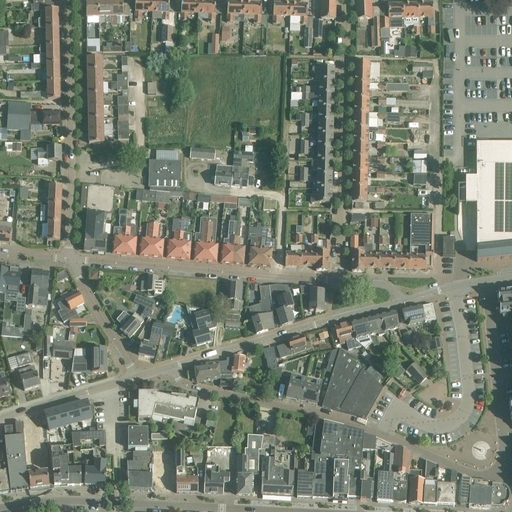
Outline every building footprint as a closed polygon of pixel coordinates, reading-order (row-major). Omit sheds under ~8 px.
[(34,6),(48,5),(48,1),(54,0),(53,0),(33,0),(34,1),(34,5),(31,5),(31,8),(34,8),(34,6)] [(152,13),(152,0),(150,0),(135,0),(135,21),(142,21),(142,12),(152,13)] [(169,22),(169,11),(169,1),(152,0),(152,13),(163,13),(162,22),(169,22)] [(123,17),(123,11),(123,1),(110,2),(111,18),(111,24),(111,26),(117,26),(116,17),(123,17)] [(198,14),(198,2),(181,1),(181,23),(187,23),(188,14),(198,14)] [(92,18),(99,18),(98,2),(86,2),(86,18),(87,18),(87,23),(92,23),(92,18)] [(106,24),(111,24),(111,18),(110,2),(98,2),(99,18),(105,18),(106,24)] [(215,24),(215,12),(215,2),(198,2),(198,14),(209,15),(208,23),(215,24)] [(335,20),(335,2),(321,2),(321,19),(335,20)] [(380,30),(379,8),(371,8),(371,2),(356,2),(357,20),(373,19),(374,28),(371,28),(372,48),(380,48),(380,41),(380,39),(379,30),(380,30)] [(244,16),(244,3),(227,3),(226,24),(233,24),(234,16),(244,16)] [(261,25),(261,14),(261,4),(244,3),(244,16),(255,16),(254,25),(261,25)] [(290,17),(290,5),(273,4),(273,25),(280,26),(280,17),(290,17)] [(418,4),(403,5),(404,26),(413,26),(413,36),(420,36),(419,28),(419,18),(418,4)] [(434,35),(433,14),(433,4),(418,4),(419,18),(428,18),(428,28),(427,28),(428,36),(434,35)] [(58,28),(58,10),(48,10),(48,5),(34,6),(34,8),(31,8),(31,12),(40,12),(40,19),(46,19),(46,28),(58,28)] [(307,26),(307,15),(307,5),(290,5),(290,17),(290,25),(300,25),(300,26),(307,26)] [(403,5),(388,5),(388,8),(379,8),(380,30),(379,30),(380,39),(389,38),(389,30),(390,30),(390,29),(404,29),(404,26),(403,5)] [(322,40),(322,22),(314,22),(314,40),(322,40)] [(174,26),(162,25),(161,42),(173,43),(174,26)] [(228,42),(228,27),(220,27),(220,42),(228,42)] [(46,46),(59,46),(58,28),(46,28),(46,46)] [(0,47),(8,48),(8,32),(0,32),(0,47)] [(99,40),(87,40),(87,42),(87,48),(87,53),(96,53),(99,53),(99,40)] [(59,64),(59,46),(46,46),(40,46),(40,55),(46,55),(47,64),(59,64)] [(398,48),(398,51),(393,51),(393,59),(416,58),(415,47),(398,48)] [(102,58),(87,58),(87,71),(102,70),(102,58)] [(355,62),(355,84),(369,85),(369,62),(355,62)] [(60,82),(59,64),(47,64),(47,65),(39,65),(25,65),(13,66),(13,77),(25,77),(25,75),(47,74),(47,82),(60,82)] [(422,75),(432,75),(432,65),(412,65),(412,73),(420,73),(420,74),(422,74),(422,75)] [(334,68),(324,67),(315,67),(315,75),(320,75),(319,81),(334,82),(334,68)] [(102,70),(87,71),(88,83),(102,83),(102,70)] [(117,82),(127,82),(127,72),(122,73),(122,76),(117,76),(117,82)] [(333,95),(334,82),(319,81),(319,95),(333,95)] [(60,101),(60,82),(47,82),(48,101),(60,101)] [(122,92),(128,91),(127,82),(117,82),(117,83),(111,83),(111,90),(117,90),(117,92),(122,92)] [(102,83),(88,83),(88,95),(103,95),(102,83)] [(368,100),(369,85),(355,84),(354,99),(368,100)] [(309,95),(302,94),(291,94),(291,101),(302,101),(319,101),(319,108),(333,109),(333,95),(319,95),(309,95)] [(103,95),(88,95),(88,107),(108,107),(110,107),(110,101),(103,101),(103,95)] [(118,106),(128,106),(128,97),(123,98),(117,98),(118,106)] [(368,100),(354,99),(354,114),(368,115),(368,100)] [(31,114),(30,104),(7,102),(7,130),(21,132),(21,142),(30,142),(30,124),(43,124),(43,126),(59,126),(59,113),(31,114)] [(128,115),(128,113),(128,106),(118,106),(118,116),(128,115)] [(108,107),(88,107),(88,120),(103,119),(103,113),(109,112),(108,107)] [(333,122),(333,109),(319,108),(318,122),(333,122)] [(368,115),(354,114),(354,129),(378,129),(378,120),(385,120),(385,115),(368,115)] [(103,119),(88,120),(89,132),(113,132),(112,126),(103,126),(103,119)] [(128,122),(118,122),(117,122),(118,131),(129,131),(128,122)] [(332,136),(333,122),(318,122),(318,135),(332,136)] [(242,133),(242,142),(248,142),(249,137),(249,135),(255,136),(256,129),(249,128),(249,134),(242,133)] [(378,129),(354,129),(353,143),(367,144),(368,134),(385,135),(385,129),(378,129)] [(113,132),(89,132),(89,144),(104,144),(104,137),(118,137),(118,131),(113,132)] [(129,131),(118,131),(118,137),(118,141),(129,141),(129,131)] [(332,149),(332,136),(318,135),(318,149),(332,149)] [(367,144),(353,143),(353,158),(367,158),(367,149),(367,144)] [(458,185),(458,198),(459,198),(476,198),(476,251),(476,262),(511,258),(511,151),(489,152),(489,144),(476,144),(476,168),(476,177),(465,177),(465,185),(458,185)] [(44,149),(38,149),(38,160),(38,165),(48,165),(48,162),(61,161),(61,147),(47,148),(47,150),(44,150),(44,149)] [(215,151),(191,149),(190,159),(214,161),(215,159),(221,160),(221,152),(215,151)] [(332,163),(332,149),(318,149),(318,163),(332,163)] [(414,151),(414,159),(426,160),(426,152),(414,151)] [(155,162),(149,161),(148,188),(150,188),(150,190),(156,191),(170,192),(182,193),(182,188),(179,188),(179,178),(180,178),(180,162),(177,162),(178,152),(156,152),(155,162)] [(253,164),(254,154),(234,152),(233,160),(242,160),(247,161),(247,163),(253,164)] [(367,158),(353,158),(352,173),(367,174),(367,164),(384,165),(385,159),(367,158)] [(247,189),(249,169),(241,169),(242,160),(233,160),(233,168),(231,187),(247,189)] [(332,163),(318,163),(311,162),(311,169),(308,169),(307,176),(317,176),(331,177),(332,163)] [(231,187),(233,168),(217,167),(215,186),(231,187)] [(374,174),(367,174),(352,173),(352,188),(366,188),(366,187),(373,187),(374,174)] [(425,186),(426,176),(414,175),(413,186),(425,186)] [(331,190),(331,177),(317,176),(317,190),(331,190)] [(62,186),(52,186),(49,186),(49,204),(61,205),(62,186)] [(115,188),(101,187),(88,186),(86,213),(87,213),(104,215),(112,215),(113,215),(113,210),(113,206),(114,207),(115,195),(114,195),(115,188)] [(366,188),(352,188),(352,203),(366,203),(366,194),(384,194),(384,189),(366,188)] [(155,203),(156,191),(150,190),(150,192),(143,191),(142,202),(155,203)] [(331,204),(331,190),(317,190),(317,196),(312,196),(311,204),(331,204)] [(170,198),(170,192),(156,191),(155,203),(169,205),(169,198),(170,198)] [(198,195),(198,203),(210,204),(210,203),(211,196),(198,195)] [(264,201),(263,211),(275,212),(276,203),(276,202),(264,201)] [(61,205),(49,204),(48,222),(60,223),(61,205)] [(127,220),(126,220),(127,211),(119,211),(118,225),(121,225),(120,237),(113,236),(112,255),(123,256),(127,220)] [(103,224),(103,221),(104,215),(87,213),(87,222),(97,223),(103,224)] [(433,216),(423,216),(411,215),(410,246),(425,246),(425,256),(410,256),(409,270),(425,270),(425,269),(432,269),(433,216)] [(209,219),(202,218),(202,219),(201,219),(199,234),(195,234),(193,263),(205,264),(209,219)] [(217,221),(215,221),(215,219),(209,219),(205,264),(217,265),(218,245),(215,245),(217,221)] [(130,220),(127,220),(123,256),(135,257),(137,238),(136,238),(137,229),(134,225),(130,225),(130,220)] [(178,261),(181,221),(173,220),(172,232),(175,232),(174,241),(168,241),(166,260),(178,261)] [(192,235),(186,234),(186,231),(188,231),(189,221),(181,221),(178,261),(190,262),(191,243),(192,235)] [(59,242),(60,223),(48,222),(47,241),(59,242)] [(94,253),(97,223),(87,222),(84,252),(94,253)] [(232,266),(235,223),(229,222),(227,240),(224,240),(223,246),(222,246),(220,265),(232,266)] [(102,235),(103,224),(97,223),(94,253),(105,254),(107,236),(102,235)] [(239,247),(239,241),(240,223),(235,223),(232,266),(244,267),(245,247),(239,247)] [(151,259),(153,226),(148,225),(147,230),(147,239),(140,239),(139,258),(151,259)] [(158,240),(158,231),(159,226),(153,226),(151,259),(162,260),(164,240),(158,240)] [(0,244),(10,245),(11,230),(0,229),(0,244)] [(268,229),(262,229),(262,234),(259,268),(271,269),(272,251),(275,251),(275,241),(267,241),(268,229)] [(259,268),(262,234),(256,234),(256,239),(251,239),(250,248),(249,248),(247,267),(259,268)] [(364,273),(364,269),(364,238),(363,238),(363,249),(357,248),(358,242),(351,242),(351,253),(352,253),(351,272),(364,273)] [(379,256),(372,255),(372,245),(370,245),(370,238),(364,238),(364,269),(379,269),(379,256)] [(376,246),(385,246),(385,238),(379,238),(376,238),(376,246)] [(454,238),(443,238),(442,257),(454,257),(454,238)] [(330,252),(330,242),(323,242),(323,248),(316,247),(316,254),(316,268),(316,272),(328,272),(328,252),(330,252)] [(301,254),(295,254),(285,254),(285,267),(301,267),(301,254)] [(316,268),(316,254),(301,254),(301,267),(316,268)] [(394,256),(379,256),(379,269),(394,269),(394,256)] [(410,256),(394,256),(394,269),(409,270),(410,256)] [(7,271),(5,293),(18,295),(21,271),(8,269),(7,271)] [(46,307),(47,300),(49,273),(32,272),(29,306),(46,307)] [(165,282),(158,281),(158,278),(148,277),(147,283),(142,283),(141,292),(148,293),(147,298),(163,299),(165,282)] [(136,288),(126,285),(124,290),(135,294),(136,288)] [(229,310),(242,311),(243,302),(241,302),(242,286),(229,285),(227,301),(230,301),(229,310)] [(289,286),(276,285),(277,299),(281,311),(277,312),(282,327),(293,324),(291,317),(292,317),(291,315),(291,316),(289,310),(294,308),(289,293),(290,293),(289,286)] [(308,295),(308,288),(300,287),(301,295),(308,295)] [(323,291),(310,291),(310,312),(315,312),(315,313),(317,313),(317,312),(323,313),(323,291)] [(511,291),(489,294),(508,464),(511,463),(511,291)] [(80,320),(74,309),(84,304),(78,293),(65,300),(58,304),(61,311),(58,312),(64,324),(69,320),(70,328),(87,328),(87,320),(80,320)] [(17,303),(16,312),(25,313),(26,299),(17,298),(17,303)] [(272,313),(270,298),(263,299),(264,304),(248,308),(250,313),(251,313),(253,320),(252,320),(257,335),(268,331),(268,330),(274,328),(272,313)] [(145,308),(141,316),(148,320),(155,304),(146,300),(142,307),(145,308)] [(436,321),(434,315),(432,305),(422,307),(422,306),(402,310),(404,321),(408,320),(409,325),(425,322),(425,323),(436,321)] [(216,328),(217,319),(218,314),(189,308),(190,308),(186,307),(189,319),(192,318),(195,326),(191,327),(195,340),(196,346),(197,347),(211,343),(207,331),(216,328)] [(399,329),(397,322),(395,312),(380,316),(385,333),(399,329)] [(124,313),(116,321),(123,327),(120,330),(130,339),(141,327),(140,326),(144,322),(135,314),(131,318),(130,319),(124,313)] [(384,333),(385,333),(380,316),(365,320),(370,337),(378,335),(379,337),(385,336),(384,333)] [(365,320),(351,323),(356,341),(355,341),(356,343),(357,343),(362,347),(365,350),(368,346),(373,344),(370,337),(365,320)] [(142,342),(138,356),(153,359),(156,346),(158,347),(161,335),(163,328),(165,324),(157,322),(156,325),(154,325),(151,334),(152,335),(150,344),(142,342)] [(172,338),(174,329),(175,325),(165,323),(165,324),(163,328),(161,335),(172,338)] [(356,343),(355,341),(356,341),(351,323),(334,328),(337,340),(339,340),(340,345),(346,344),(348,351),(362,347),(357,343),(356,343)] [(43,337),(43,358),(53,358),(71,360),(72,349),(75,350),(75,344),(55,342),(55,345),(53,344),(53,337),(53,328),(48,328),(47,337),(43,337)] [(411,331),(402,335),(407,346),(416,342),(411,331)] [(280,359),(311,349),(309,343),(305,344),(303,336),(287,341),(288,344),(276,348),(280,359)] [(439,339),(421,342),(429,352),(442,350),(439,339)] [(92,374),(106,373),(106,372),(107,372),(107,360),(106,360),(106,350),(86,350),(86,358),(73,359),(71,374),(86,374),(86,373),(92,373),(92,374)] [(326,372),(332,374),(340,350),(332,352),(326,372)] [(15,357),(19,368),(33,364),(30,353),(15,357)] [(244,358),(244,357),(238,357),(238,358),(233,358),(233,360),(227,360),(227,363),(218,364),(219,372),(232,372),(232,373),(244,374),(245,358),(244,358)] [(415,363),(406,371),(419,386),(428,378),(415,363)] [(195,370),(190,370),(192,382),(196,381),(197,383),(220,380),(232,380),(232,373),(232,372),(219,372),(218,364),(201,366),(201,367),(195,368),(195,370)] [(40,387),(38,377),(36,373),(34,366),(18,371),(24,391),(40,387)] [(370,367),(365,373),(369,376),(377,383),(382,378),(370,367)] [(275,368),(273,382),(280,383),(282,369),(275,368)] [(0,398),(10,396),(6,381),(5,381),(3,373),(0,374),(0,398)] [(301,403),(307,379),(292,375),(286,399),(301,403)] [(317,406),(319,396),(322,383),(307,379),(301,403),(317,406)] [(341,392),(335,408),(363,417),(373,386),(354,380),(350,394),(341,392)] [(158,392),(154,392),(138,392),(138,419),(147,419),(152,419),(153,416),(157,394),(158,392)] [(172,420),(176,399),(157,394),(153,416),(172,420)] [(194,422),(197,410),(199,400),(188,398),(188,401),(176,399),(172,420),(184,422),(185,420),(194,422)] [(87,402),(76,405),(81,423),(92,420),(87,402)] [(76,405),(66,408),(71,426),(81,423),(76,405)] [(66,408),(55,411),(60,428),(71,426),(66,408)] [(55,411),(44,414),(49,432),(60,428),(55,411)] [(26,430),(44,424),(43,415),(25,420),(26,430)] [(205,427),(215,429),(217,423),(207,421),(205,427)] [(319,455),(323,423),(315,422),(311,456),(315,457),(321,457),(321,455),(319,455)] [(14,438),(4,438),(10,493),(12,493),(11,493),(16,492),(17,492),(21,491),(22,492),(23,491),(22,491),(27,490),(27,491),(28,490),(22,423),(13,424),(14,438)] [(343,428),(323,423),(319,455),(321,455),(321,457),(315,457),(313,499),(328,500),(328,499),(332,499),(332,500),(333,500),(333,498),(334,498),(335,457),(339,458),(342,428),(343,428)] [(30,490),(54,487),(52,457),(51,454),(51,450),(51,446),(50,436),(46,436),(44,424),(26,430),(28,444),(26,444),(30,469),(27,469),(30,490)] [(362,433),(343,428),(342,428),(339,458),(335,457),(334,498),(333,498),(333,500),(344,501),(345,483),(346,483),(348,461),(361,462),(361,461),(362,435),(362,433)] [(148,429),(128,429),(128,449),(148,449),(148,429)] [(99,447),(106,447),(105,432),(95,433),(95,432),(89,433),(79,434),(79,442),(80,442),(99,441),(99,447)] [(80,448),(80,442),(79,442),(79,434),(71,434),(72,448),(80,448)] [(375,438),(362,435),(361,452),(367,452),(366,461),(361,461),(361,462),(360,484),(361,484),(360,500),(370,500),(372,500),(376,453),(375,452),(375,450),(375,438)] [(261,452),(263,438),(248,436),(248,450),(245,450),(245,457),(237,457),(236,496),(253,496),(252,496),(253,496),(253,491),(253,476),(257,476),(257,451),(261,452)] [(280,450),(274,449),(275,438),(263,438),(261,452),(257,451),(257,476),(258,476),(258,466),(262,467),(261,495),(293,497),(295,454),(280,453),(280,450)] [(395,447),(375,438),(375,450),(381,450),(381,455),(385,456),(383,475),(379,474),(378,482),(376,482),(376,486),(377,486),(377,501),(382,501),(382,502),(386,502),(391,502),(395,447)] [(199,456),(199,447),(190,447),(190,456),(199,456)] [(395,447),(391,502),(391,503),(406,504),(406,503),(405,503),(406,480),(409,481),(409,467),(410,467),(410,454),(395,447)] [(73,462),(73,453),(72,448),(67,449),(68,459),(68,487),(81,486),(81,475),(80,462),(73,462)] [(152,453),(150,492),(176,493),(176,479),(176,453),(176,448),(164,448),(164,453),(153,453),(152,453)] [(148,453),(143,453),(133,453),(133,462),(127,462),(128,474),(127,474),(128,491),(139,491),(150,492),(152,453),(148,453)] [(185,494),(185,468),(185,453),(176,453),(176,479),(176,493),(176,494),(185,494)] [(315,457),(311,456),(305,456),(305,469),(306,470),(306,473),(298,473),(297,498),(313,499),(315,457)] [(54,487),(68,487),(68,459),(59,459),(59,457),(58,457),(52,457),(54,487)] [(93,487),(94,462),(86,461),(85,475),(81,475),(81,486),(85,486),(93,487)] [(361,484),(360,484),(361,462),(348,461),(346,483),(345,483),(344,501),(347,501),(347,500),(352,500),(352,501),(359,501),(359,500),(360,500),(361,484)] [(424,481),(423,505),(436,506),(438,466),(426,461),(424,481)] [(0,495),(9,494),(4,462),(0,462),(0,495)] [(106,462),(96,462),(94,462),(93,487),(104,487),(106,462)] [(438,466),(436,506),(454,507),(457,475),(438,466)] [(229,482),(230,474),(219,473),(219,467),(205,467),(205,478),(204,494),(223,495),(224,482),(229,482)] [(198,470),(196,468),(185,468),(185,494),(198,494),(198,479),(198,470)] [(411,473),(409,504),(423,505),(424,481),(421,481),(421,474),(411,473)] [(469,507),(471,481),(457,475),(454,507),(456,507),(458,507),(459,506),(468,507),(469,507)] [(471,481),(469,507),(468,507),(468,509),(490,510),(490,507),(497,507),(503,506),(503,507),(507,503),(509,497),(511,497),(510,493),(508,489),(505,486),(501,484),(471,481)]
